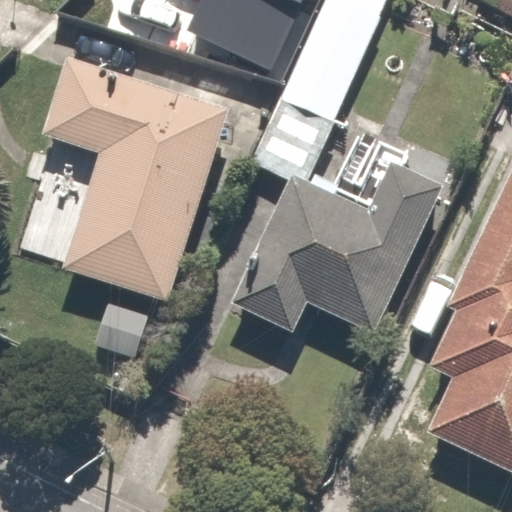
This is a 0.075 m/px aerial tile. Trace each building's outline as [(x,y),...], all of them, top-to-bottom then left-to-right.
[(202,13),(159,0),(138,0),(125,44),(187,63),(202,13)] [(243,0),(309,32),(324,0),(243,0)] [(170,308),(231,120),(69,68),(44,143),(104,162),(67,275),(170,308)] [(376,340),(447,199),(396,174),(377,213),(297,174),(231,306),(294,338),(309,307),(376,340)] [(511,200),(459,310),(468,315),(441,371),(466,382),(437,443),(511,478),(511,200)]
